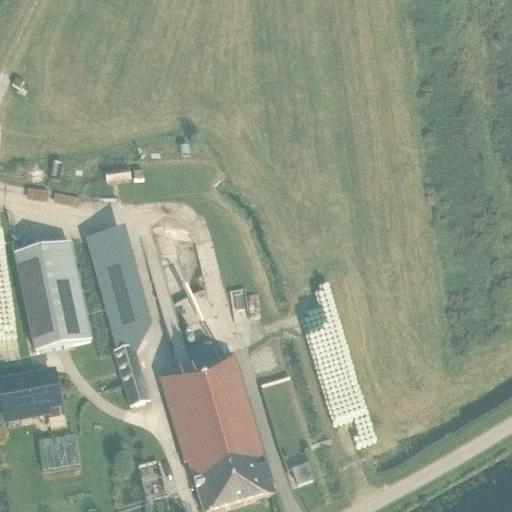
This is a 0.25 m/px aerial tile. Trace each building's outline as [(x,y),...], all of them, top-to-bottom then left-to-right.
[(53,160),(46,179),(55,182),(63,163),(53,160)] [(106,170),(108,182),(132,177),(130,165),(106,170)] [(85,242),(115,355),(133,350),(135,357),(136,357),(150,329),(123,231),(85,242)] [(35,355),(89,343),(68,246),(14,257),(35,355)] [(216,365),(211,347),(187,353),(192,372),(159,381),(183,466),(187,465),(200,511),(224,511),(273,498),(234,360),(216,365)] [(129,411),(148,405),(135,357),(133,350),(115,355),(114,356),(129,411)] [(0,387),(0,393),(7,428),(59,417),(51,377),(0,387)] [(79,463),(78,434),(41,435),(42,464),(79,463)] [(309,460),(291,467),(298,485),(316,478),(309,460)]
